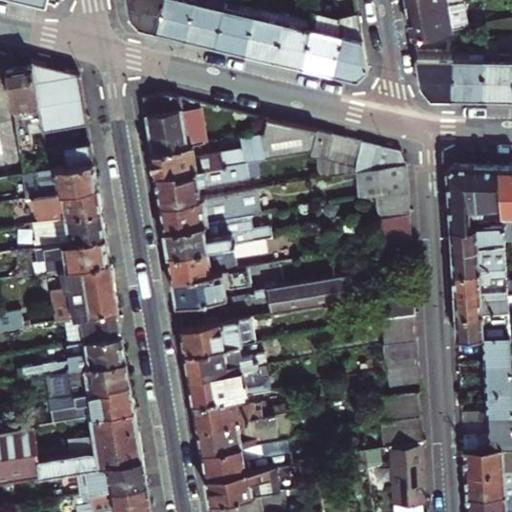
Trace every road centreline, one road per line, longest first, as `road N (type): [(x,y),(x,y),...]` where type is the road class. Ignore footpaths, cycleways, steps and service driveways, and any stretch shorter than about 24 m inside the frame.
road 1 (residential): [(183,511),(103,49)]
road 2 (residential): [(420,126),(448,511)]
road 3 (residential): [(103,49),(399,121)]
road 4 (residential): [(379,0),(399,121)]
